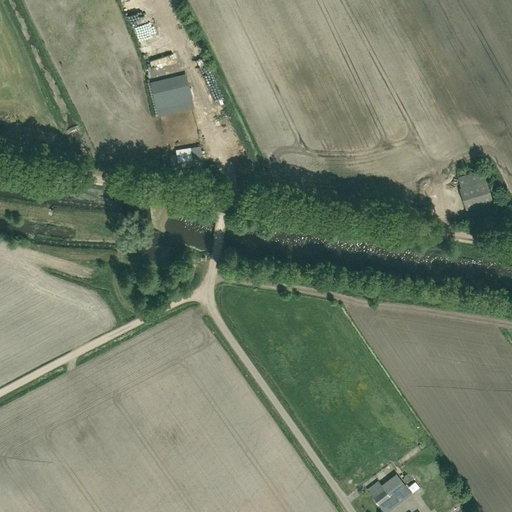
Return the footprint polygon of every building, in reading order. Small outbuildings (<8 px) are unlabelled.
[(189,84),(153,93),(158,116),(195,107),(189,84)] [(240,156),(248,154),(246,143),(237,146),(240,156)] [(169,154),(172,168),(179,166),(180,167),(205,163),(202,145),(177,149),(177,152),(169,154)] [(248,174),(256,169),(251,159),(242,163),(248,174)] [(491,202),(485,181),(461,188),(467,209),(491,202)] [(379,480),(367,489),(385,511),(386,511),(412,493),(398,475),(384,487),(379,480)]
